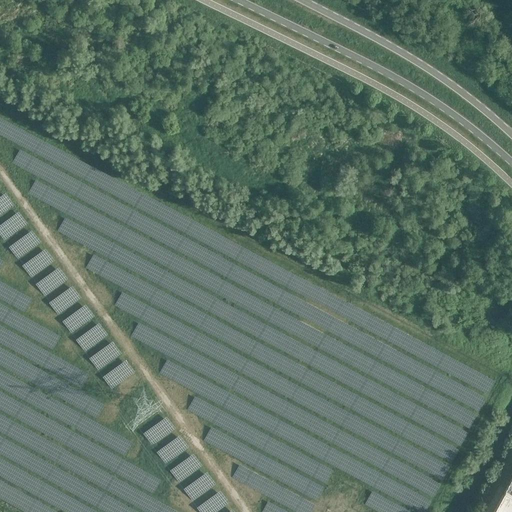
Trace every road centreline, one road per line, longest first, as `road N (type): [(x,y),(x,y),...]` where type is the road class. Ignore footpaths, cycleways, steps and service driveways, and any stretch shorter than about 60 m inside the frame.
road 1 (primary): [(239,0),(381,70),(511,162)]
road 2 (primary): [(511,134),(417,62),(302,0)]
